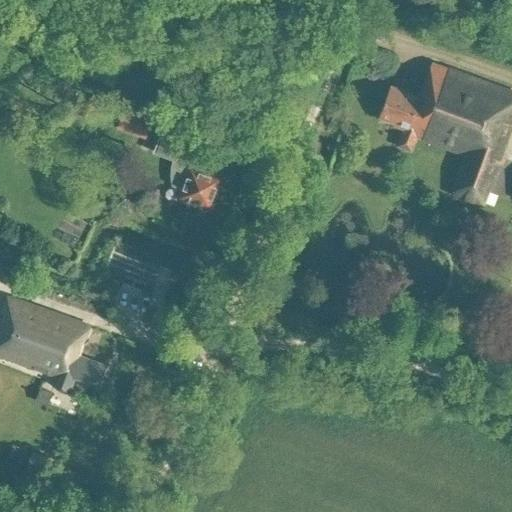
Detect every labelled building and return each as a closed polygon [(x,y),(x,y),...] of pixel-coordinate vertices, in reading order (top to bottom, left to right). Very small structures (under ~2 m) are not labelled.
[(511,91),(431,62),(419,96),(390,85),(378,117),(395,123),(394,126),(403,129),(397,146),(410,151),(416,137),(466,155),(452,193),(483,205),(511,125),(511,91)] [(122,106),(113,130),(141,140),(150,116),(122,106)] [(209,207),(219,179),(206,174),(210,162),(179,151),(175,158),(174,184),(183,187),(180,197),(209,207)] [(99,387),(108,365),(79,355),(90,326),(6,296),(0,314),(0,355),(56,376),(53,386),(68,392),(73,378),(99,387)] [(52,393),(40,388),(35,401),(47,405),(52,393)] [(54,459),(31,451),(24,473),(46,481),(54,459)]
